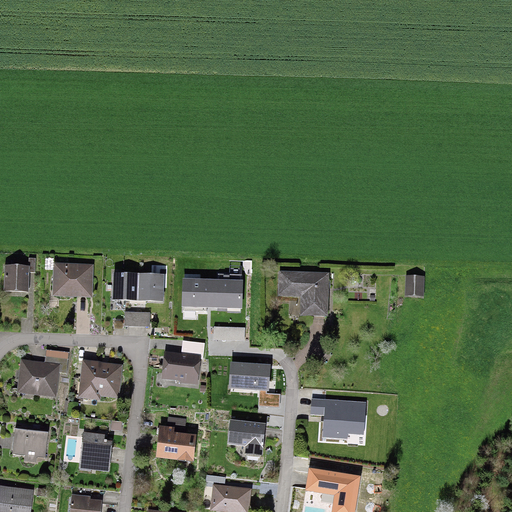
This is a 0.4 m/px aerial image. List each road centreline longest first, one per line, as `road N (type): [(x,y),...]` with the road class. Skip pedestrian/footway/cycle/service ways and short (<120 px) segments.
road 1 (residential): [(0,350),(35,337),(120,342),(134,350),(139,374),(124,511)]
road 2 (residential): [(281,511),(292,376),(284,357),(269,352)]
